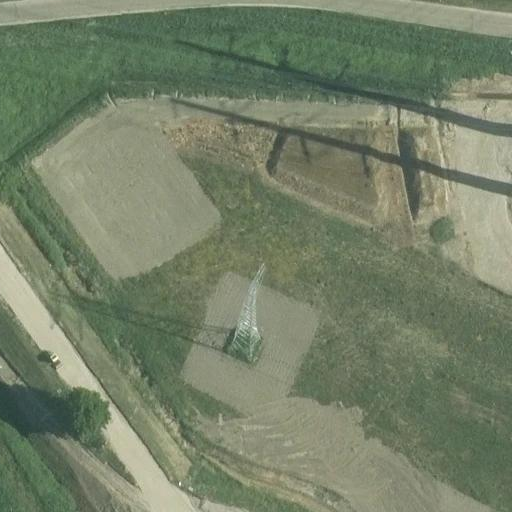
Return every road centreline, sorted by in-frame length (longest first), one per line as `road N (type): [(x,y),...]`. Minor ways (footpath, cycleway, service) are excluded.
road 1 (unclassified): [(511,27),(298,0),(0,13)]
road 2 (unclassified): [(168,511),(0,271)]
road 3 (unclassified): [(148,511),(55,419),(0,349)]
